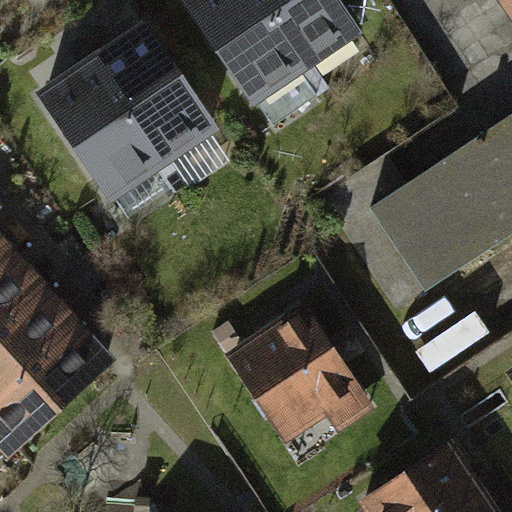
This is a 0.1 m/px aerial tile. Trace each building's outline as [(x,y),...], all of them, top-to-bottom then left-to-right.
[(92,25),(160,161),(210,136),(142,0),(92,25)] [(188,0),(266,118),(315,86),(258,0),(188,0)] [(330,0),(258,0),(315,86),(365,54),(330,0)] [(160,161),(92,25),(45,48),(113,184),(160,161)] [(511,126),(388,205),(433,275),(511,224),(511,126)] [(0,260),(10,251),(0,241),(0,260)] [(0,331),(45,289),(10,251),(0,260),(0,331)] [(0,389),(74,322),(45,289),(0,331),(0,389)] [(310,317),(240,361),(301,456),(370,412),(310,317)] [(101,355),(74,322),(0,389),(0,440),(2,442),(101,355)] [(366,511),(470,511),(488,500),(454,449),(364,509),(366,511)] [(495,511),(488,500),(470,511),(495,511)]
